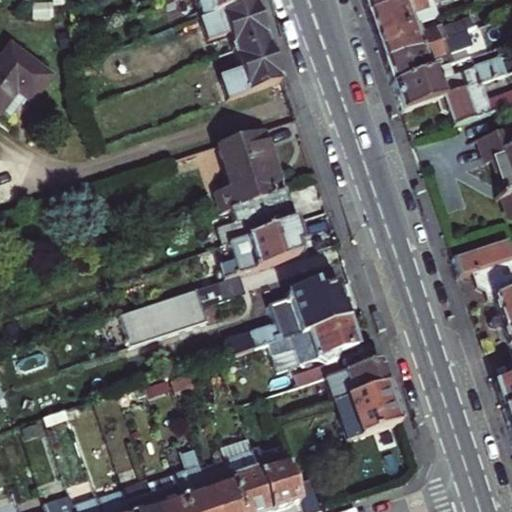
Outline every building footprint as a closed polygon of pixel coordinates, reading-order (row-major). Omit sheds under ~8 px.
[(189,0),(197,21),(251,0),(189,0)] [(233,53),(265,41),(251,0),(197,21),(205,42),(226,34),(233,53)] [(360,0),(361,4),(365,16),(409,0),(360,0)] [(409,0),(365,16),(369,28),(374,40),(412,27),(408,17),(427,10),(425,3),(430,2),(432,6),(450,0),(409,0)] [(427,10),(408,17),(412,27),(418,24),(436,18),(432,6),(430,2),(425,3),(427,10)] [(412,27),(374,40),(378,51),(382,63),(447,41),(461,37),(456,24),(440,29),(442,36),(436,37),(434,31),(422,34),(418,24),(412,27)] [(241,74),(219,82),(226,102),(280,82),(265,41),(233,53),(241,74)] [(447,41),(382,63),(386,75),(390,86),(434,71),(431,61),(451,54),(447,41)] [(0,116),(16,94),(31,104),(49,79),(9,50),(0,63),(0,116)] [(434,71),(390,86),(395,100),(400,115),(435,102),(474,89),(503,78),(497,61),(471,70),(468,59),(434,71)] [(474,89),(435,102),(437,108),(440,114),(444,115),(445,115),(450,129),(511,107),(511,91),(479,103),(474,89)] [(506,159),(511,176),(511,129),(490,137),(494,149),(498,161),(506,159)] [(229,188),(214,193),(220,214),(230,211),(281,194),(261,132),(216,147),(229,188)] [(218,231),(224,248),(291,225),(281,194),(230,211),(235,225),(218,231)] [(295,249),(299,248),(291,225),(224,248),(219,249),(225,268),(220,270),(224,282),(298,258),(295,249)] [(511,259),(506,244),(452,262),(455,271),(459,280),(471,276),(511,261),(511,259)] [(511,261),(471,276),(476,290),(483,293),(486,302),(492,300),(499,324),(507,347),(511,345),(511,261)] [(243,296),(238,281),(119,319),(126,340),(123,341),(125,346),(127,345),(128,349),(205,324),(200,310),(243,296)] [(228,358),(266,346),(345,320),(334,288),(315,295),(312,287),(285,295),(286,300),(265,307),(272,326),(223,342),(228,358)] [(338,354),(354,348),(345,320),(266,346),(275,374),(316,360),(325,366),(295,376),(299,387),(325,379),(339,374),(335,362),(338,354)] [(386,386),(377,362),(339,374),(325,379),(333,403),(386,386)] [(195,376),(169,384),(172,394),(198,386),(195,376)] [(511,377),(493,384),(501,411),(511,407),(511,377)] [(145,396),(141,386),(127,391),(132,400),(145,396)] [(333,403),(345,443),(399,425),(386,386),(333,403)] [(166,390),(151,395),(154,403),(169,398),(166,390)] [(511,407),(501,411),(507,427),(511,443),(511,407)] [(63,411),(41,418),(46,431),(67,424),(63,411)] [(250,454),(246,444),(220,453),(223,462),(250,454)] [(256,452),(250,454),(268,511),(275,511),(284,509),(298,505),(280,450),(258,457),(256,452)] [(175,488),(182,511),(210,511),(200,480),(197,471),(191,452),(180,456),(186,472),(189,483),(175,488)] [(268,511),(250,454),(223,462),(226,471),(238,511),(268,511)] [(223,462),(197,471),(200,480),(226,471),(223,462)] [(238,511),(226,471),(200,480),(210,511),(238,511)] [(189,483),(186,472),(171,477),(175,488),(189,483)] [(171,477),(146,485),(155,511),(182,511),(175,488),(171,477)] [(146,484),(121,492),(121,494),(127,511),(155,511),(146,485),(146,484)] [(127,511),(121,494),(96,502),(99,511),(127,511)] [(67,498),(41,507),(43,511),(71,511),(71,509),(67,498)] [(99,511),(96,502),(96,501),(71,509),(71,511),(99,511)]
